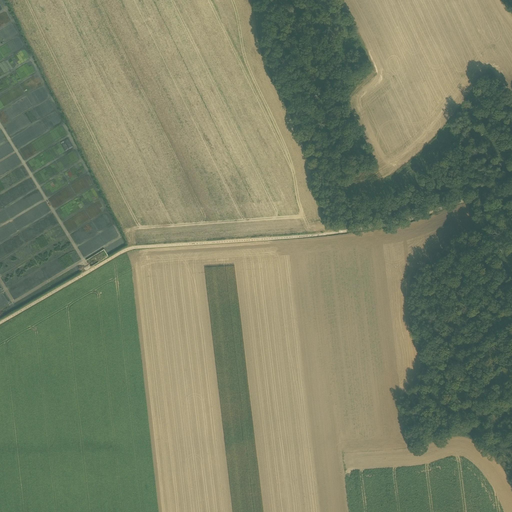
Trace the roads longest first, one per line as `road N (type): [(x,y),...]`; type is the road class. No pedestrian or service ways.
road 1 (track): [(0,326),(131,247),(338,232)]
road 2 (track): [(253,0),(264,49),(315,148),(322,200),(338,232)]
road 3 (track): [(338,232),(474,198)]
